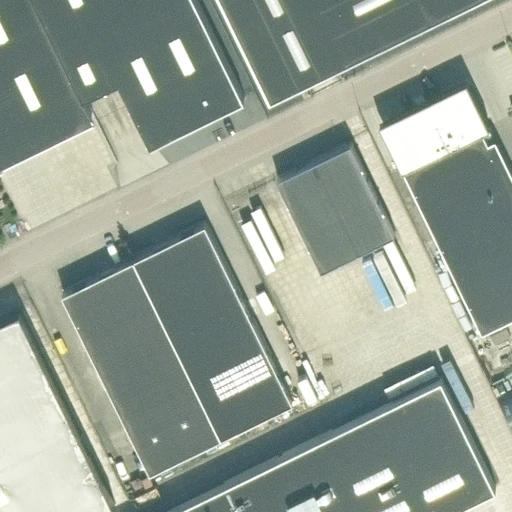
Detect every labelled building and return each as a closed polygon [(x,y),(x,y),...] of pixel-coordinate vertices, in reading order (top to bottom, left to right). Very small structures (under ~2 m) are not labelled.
[(0,0),(0,153),(90,110),(83,94),(36,0),(0,0)] [(197,0),(36,0),(83,94),(118,76),(146,134),(231,92),(235,99),(244,95),(197,0)] [(223,0),(270,94),(461,0),(223,0)] [(466,76),(378,119),(401,167),(406,165),(482,128),(489,125),(470,86),(471,86),(466,76)] [(406,165),(403,166),(481,328),(511,313),(511,189),(482,128),(406,165)] [(350,139),(276,175),(321,266),(394,231),(350,139)] [(135,254),(62,290),(92,351),(121,408),(151,468),(223,433),(293,398),(264,338),(204,219),(135,254)] [(0,511),(95,511),(115,502),(19,307),(0,315),(0,511)] [(446,511),(496,488),(442,376),(160,511),(446,511)] [(511,388),(500,394),(511,418),(511,388)]
